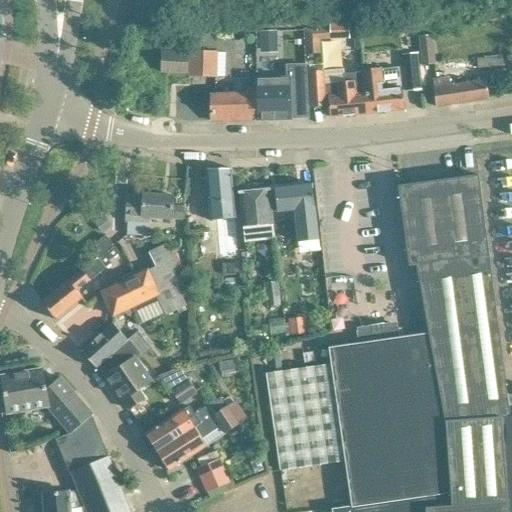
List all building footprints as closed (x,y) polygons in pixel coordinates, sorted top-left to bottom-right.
[(349,24),(331,25),(331,30),(331,39),(349,38),(349,24)] [(434,63),(431,35),(418,36),(421,64),(434,63)] [(216,52),(191,51),(190,76),(215,77),(216,52)] [(161,72),(168,73),(185,73),(187,73),(188,54),(162,53),(161,72)] [(421,90),(418,63),(417,54),(402,55),(406,92),(421,90)] [(503,65),(502,56),(476,59),(477,68),(503,65)] [(257,119),(290,119),(290,103),(308,103),(306,64),(286,65),(286,80),(256,80),(256,89),(257,120),(257,119)] [(362,73),(365,114),(383,113),(404,111),(401,88),(382,91),(380,70),(363,72),(363,73),(362,73)] [(484,71),(466,74),(465,74),(464,71),(447,73),(448,76),(431,79),(436,107),(489,99),(484,71)] [(365,114),(362,73),(344,75),(345,83),(324,85),(323,72),(308,73),(312,107),(330,105),(331,118),(365,114)] [(212,121),(257,120),(256,89),(246,90),(246,95),(211,95),(212,121)] [(231,169),(205,169),(208,197),(210,221),(236,219),(234,193),(231,169)] [(478,176),(398,186),(409,266),(417,265),(422,295),(429,334),(445,424),(451,504),(427,506),(427,511),(511,511),(511,396),(507,396),(493,286),(478,176)] [(173,207),(173,197),(174,187),(144,185),(143,196),(127,195),(125,229),(147,230),(148,218),(172,220),(172,219),(183,220),(184,208),(173,207)] [(319,248),(314,204),(312,185),(275,189),(277,212),(294,210),(299,250),(319,248)] [(275,239),(272,209),(269,189),(239,193),(245,242),(275,239)] [(198,220),(199,195),(188,194),(187,219),(198,220)] [(119,253),(118,251),(106,236),(89,249),(97,258),(42,302),(56,320),(83,299),(77,291),(111,264),(109,261),(119,253)] [(153,267),(173,258),(166,243),(146,253),(153,267)] [(127,245),(118,250),(129,269),(138,264),(127,245)] [(173,258),(153,267),(103,292),(114,315),(124,309),(132,306),(135,314),(140,323),(164,312),(166,315),(187,305),(177,285),(185,281),(173,258)] [(237,263),(227,264),(228,273),(238,272),(237,263)] [(280,307),(278,282),(264,283),(266,309),(280,307)] [(132,306),(124,309),(127,314),(131,316),(135,314),(132,306)] [(269,317),(271,336),(285,334),(283,315),(269,317)] [(305,334),(303,317),(288,319),(288,323),(284,324),(286,336),(305,334)] [(96,339),(81,352),(96,369),(100,365),(111,356),(128,341),(129,339),(114,323),(96,339)] [(332,511),(427,511),(427,506),(451,504),(445,424),(429,334),(399,338),(398,326),(356,332),(358,344),(328,348),(331,365),(266,374),(280,471),(345,461),(352,506),(332,509),(332,511)] [(137,333),(128,341),(135,349),(139,354),(142,357),(151,349),(144,341),(137,333)] [(111,356),(100,365),(107,376),(106,377),(123,401),(129,410),(130,410),(144,400),(138,391),(140,390),(153,381),(136,357),(139,354),(135,349),(128,341),(111,356)] [(71,433),(92,415),(60,379),(45,392),(42,370),(2,377),(8,413),(48,406),(71,433)] [(159,376),(179,403),(195,391),(180,370),(173,370),(159,376)] [(224,433),(245,417),(233,401),(212,416),(224,433)] [(156,451),(211,416),(205,406),(178,423),(173,416),(145,434),(156,451)] [(109,458),(92,415),(71,433),(55,440),(70,475),(72,474),(78,488),(74,492),(43,494),(44,511),(70,511),(71,509),(77,509),(84,504),(87,511),(130,511),(109,459),(109,458)] [(211,416),(156,451),(168,470),(196,453),(195,451),(206,444),(201,436),(217,426),(211,416)] [(220,459),(218,456),(216,451),(197,459),(201,468),(220,459)] [(201,481),(225,471),(220,459),(201,468),(196,469),(201,481)] [(23,479),(45,472),(41,462),(20,469),(23,479)] [(225,471),(201,481),(206,493),(230,483),(225,471)]
